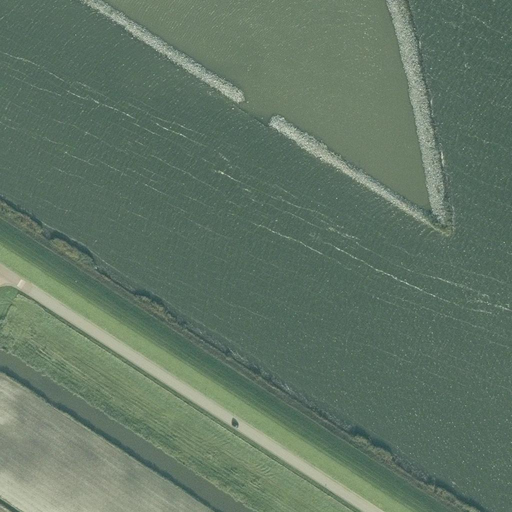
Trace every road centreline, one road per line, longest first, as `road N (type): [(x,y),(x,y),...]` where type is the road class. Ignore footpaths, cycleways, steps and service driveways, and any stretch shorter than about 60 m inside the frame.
road 1 (track): [(0,241),(417,511)]
road 2 (tertiary): [(372,511),(0,270)]
